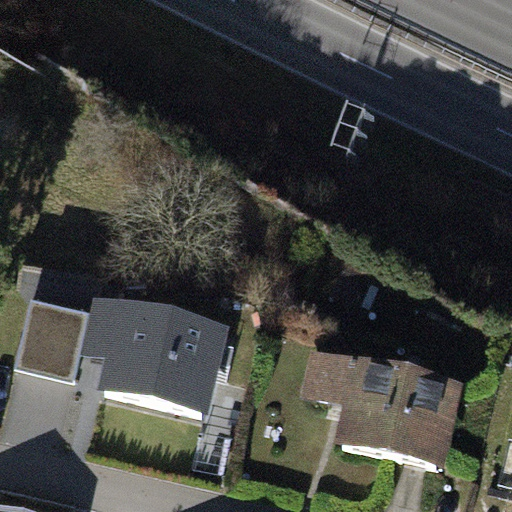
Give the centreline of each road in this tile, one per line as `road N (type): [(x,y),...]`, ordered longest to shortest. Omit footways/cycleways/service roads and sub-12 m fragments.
road 1 (trunk): [(237,0),(511,132)]
road 2 (residential): [(0,461),(21,458),(215,511)]
